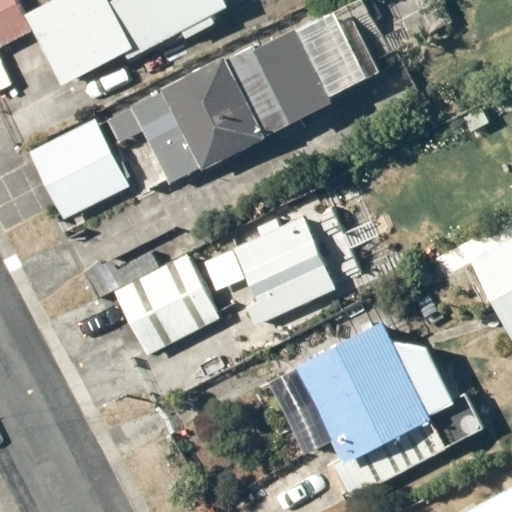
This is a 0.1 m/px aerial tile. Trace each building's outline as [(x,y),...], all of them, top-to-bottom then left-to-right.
[(0,0),(0,45),(32,31),(17,0),(0,0)] [(59,0),(29,16),(64,83),(125,52),(129,59),(183,31),(186,38),(232,14),(225,1),(227,0),(59,0)] [(336,0),(250,42),(285,115),(381,69),(374,55),(445,21),(434,0),(375,0),(346,14),(338,0),(336,0)] [(111,108),(106,110),(120,139),(143,127),(170,183),(290,125),(250,42),(111,108)] [(130,184),(99,116),(32,147),(63,215),(130,184)] [(261,232),(233,245),(257,299),(243,305),(251,324),(343,283),(308,207),(285,218),(280,207),(255,219),(261,232)] [(511,235),(473,256),(511,331),(511,235)] [(224,313),(191,249),(115,288),(148,352),(224,313)] [(439,359),(410,373),(383,317),(292,361),(310,397),(284,410),(304,451),(330,438),(343,464),(333,469),(347,499),(406,470),(476,435),(439,359)] [(511,511),(511,485),(456,511),(511,511)]
